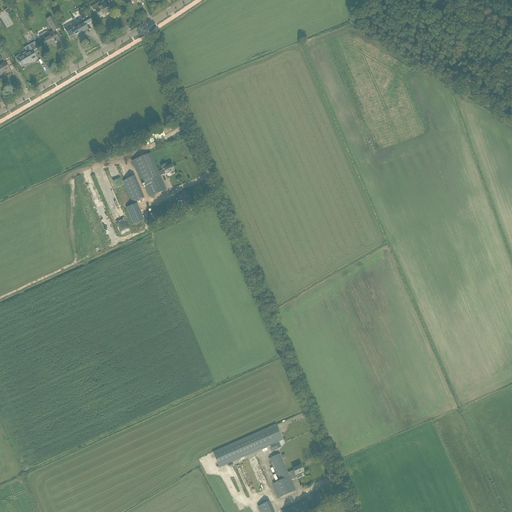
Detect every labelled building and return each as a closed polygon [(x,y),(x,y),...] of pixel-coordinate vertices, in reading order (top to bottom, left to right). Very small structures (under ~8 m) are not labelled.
[(91,7),(93,11),(95,10),(99,16),(104,14),(104,15),(111,11),(106,3),(101,6),(99,3),(91,7)] [(74,35),(75,37),(79,35),(79,34),(88,29),(85,26),(91,22),(86,13),(80,16),(81,19),(70,25),(70,24),(64,28),(69,37),(74,35)] [(48,31),(39,36),(45,47),(54,42),(55,44),(59,41),(54,32),(59,29),(52,16),(46,20),(52,31),(50,33),(48,31)] [(37,60),(35,56),(36,55),(33,51),(38,48),(35,42),(28,46),(32,51),(27,54),(26,52),(20,56),(20,55),(15,58),(18,64),(19,63),(22,68),(26,65),(26,64),(32,61),(33,62),(37,60)] [(0,54),(4,61),(10,58),(6,51),(0,54)] [(0,74),(9,69),(4,62),(0,64),(0,74)] [(132,162),(141,184),(143,184),(149,197),(166,190),(160,176),(166,174),(166,175),(174,171),(171,165),(167,167),(166,164),(161,167),(162,170),(158,172),(150,153),(132,162)] [(122,181),(132,203),(144,198),(134,176),(122,181)] [(181,195),(185,204),(191,201),(187,193),(181,195)] [(147,210),(148,211),(150,210),(153,217),(180,206),(179,204),(178,204),(174,198),(147,210)] [(137,204),(126,208),(133,225),(144,221),(137,204)] [(213,452),(219,468),(270,446),(272,451),(273,451),(277,449),(275,443),(282,440),(275,425),(213,452)] [(270,458),(269,459),(270,461),(271,461),(271,462),(274,467),(276,473),(280,480),(275,482),(273,484),(279,498),(296,491),(291,480),(297,478),(296,475),(299,474),(303,472),(301,466),(296,468),(296,467),(292,469),(293,470),(288,473),(280,454),(270,458)] [(313,496),(317,505),(323,502),(320,493),(313,496)] [(280,511),(301,511),(310,508),(306,500),(280,511)] [(258,507),(259,511),(273,511),(269,502),(258,507)]
